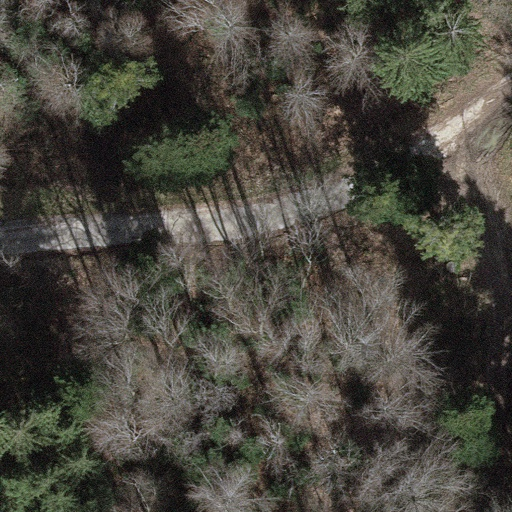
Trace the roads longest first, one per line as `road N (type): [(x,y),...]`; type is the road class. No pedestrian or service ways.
road 1 (track): [(0,246),(120,239),(389,182),(477,138),(511,106)]
road 2 (track): [(477,138),(503,348),(480,511)]
